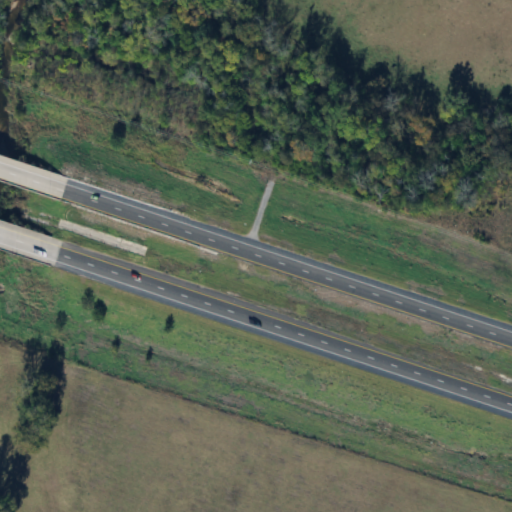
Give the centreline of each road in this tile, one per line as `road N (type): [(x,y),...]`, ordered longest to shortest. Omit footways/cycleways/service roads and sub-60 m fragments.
road 1 (trunk): [(54,254),(511,408)]
road 2 (trunk): [(511,339),(62,191)]
